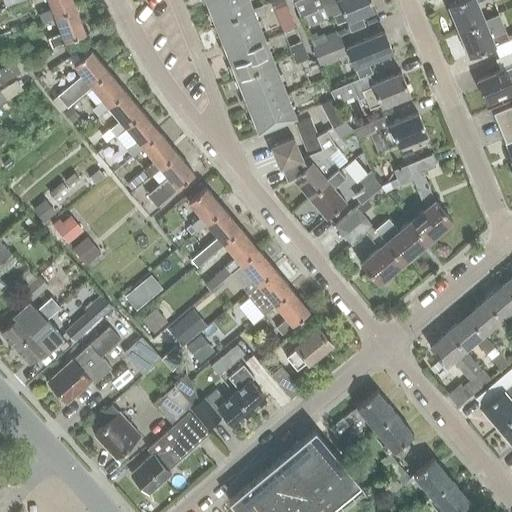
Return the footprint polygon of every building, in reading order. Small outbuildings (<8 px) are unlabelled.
[(39,22),(52,17),(52,15),(72,7),(69,0),(45,0),(49,9),(36,14),(39,22)] [(203,0),(213,23),(250,8),(246,0),(203,0)] [(284,3),(282,0),(267,0),(272,9),(284,3)] [(369,0),(296,0),(293,2),(298,16),(321,6),(326,18),(332,15),(335,24),(344,21),(349,32),(363,26),(360,16),(374,11),(369,0)] [(458,0),(447,5),(458,31),(483,20),(476,4),(481,0),(458,0)] [(52,15),(52,17),(59,35),(46,40),(49,48),(63,43),(63,41),(82,33),(72,7),(52,15)] [(213,23),(234,77),(272,62),(250,8),(213,23)] [(483,20),(458,31),(469,58),(509,41),(504,31),(490,37),(483,20)] [(327,42),(338,37),(336,30),(324,35),(327,42)] [(314,46),(326,40),(323,33),(316,35),(315,32),(309,35),(314,46)] [(345,47),(357,79),(367,75),(370,74),(366,63),(391,53),(383,32),(345,47)] [(345,53),(338,37),(311,48),(317,64),(345,53)] [(306,57),(300,41),(287,47),(294,62),(306,57)] [(79,95),(89,87),(88,86),(105,71),(87,51),(71,65),(83,80),(73,89),(79,95)] [(255,131),(293,116),(272,62),(234,77),(255,131)] [(511,89),(511,86),(511,85),(511,66),(476,81),(485,103),(511,91),(511,89)] [(96,116),(106,107),(106,106),(122,92),(105,71),(88,86),(89,87),(100,100),(90,108),(96,116)] [(367,75),(357,79),(328,91),(333,103),(355,94),(357,100),(363,97),(368,110),(378,106),(379,108),(408,96),(400,74),(371,85),(367,75)] [(139,112),(122,92),(106,106),(106,107),(117,120),(107,129),(113,135),(123,127),(122,126),(139,112)] [(342,121),(330,99),(319,105),(331,127),(342,121)] [(63,113),(71,122),(79,115),(71,106),(63,113)] [(511,106),(492,115),(496,124),(511,117),(511,106)] [(130,156),(140,148),(139,147),(156,132),(139,112),(122,126),(123,127),(135,141),(125,150),(130,156)] [(396,147),(425,136),(416,114),(388,125),(384,116),(351,129),(355,140),(378,131),(385,149),(395,145),(396,147)] [(290,175),(307,196),(326,180),(324,177),(336,167),(326,155),(335,148),(324,131),(314,136),(313,133),(314,133),(308,117),(293,122),(306,154),(299,156),(291,136),(269,145),(277,166),(279,165),(284,178),(285,177),(290,175)] [(511,117),(496,124),(500,132),(511,126),(511,117)] [(340,139),(351,132),(345,121),(333,128),(340,139)] [(511,166),(511,126),(500,132),(505,144),(511,141),(511,161),(510,162),(511,166)] [(147,177),(158,168),(156,167),(173,153),(156,132),(139,147),(140,148),(152,162),(142,170),(147,177)] [(191,174),(173,153),(156,167),(158,168),(166,178),(146,195),(155,206),(176,188),(175,187),(191,174)] [(425,242),(432,237),(451,221),(432,200),(421,171),(434,166),(429,155),(392,170),(395,178),(388,182),(380,185),(384,191),(412,180),(423,209),(408,221),(425,242)] [(7,170),(14,165),(8,157),(1,162),(7,170)] [(307,196),(324,217),(343,201),(330,185),(342,175),(336,167),(324,177),(326,180),(307,196)] [(98,169),(89,177),(94,184),(103,176),(98,169)] [(140,183),(147,177),(142,170),(134,176),(140,183)] [(353,196),(359,203),(379,185),(373,179),(369,170),(358,180),(363,187),(353,196)] [(74,172),(64,180),(70,187),(79,179),(74,172)] [(131,190),(140,183),(134,176),(126,184),(131,190)] [(61,182),(49,193),(55,199),(67,189),(61,182)] [(204,222),(221,208),(203,187),(186,201),(198,216),(188,225),(194,231),(204,223),(204,222)] [(371,204),(366,198),(356,206),(361,213),(371,204)] [(32,209),(42,222),(52,215),(42,202),(32,209)] [(363,232),(371,226),(361,213),(356,206),(332,226),(348,245),(363,232)] [(211,252),(221,244),(221,243),(238,229),(221,208),(204,222),(204,223),(216,236),(205,245),(211,252)] [(67,243),(79,233),(67,218),(55,228),(67,243)] [(384,241),(401,262),(425,242),(408,221),(384,241)] [(190,234),(194,232),(189,226),(186,228),(190,234)] [(388,273),(394,268),(401,262),(384,241),(371,226),(363,232),(376,248),(359,263),(376,283),(377,281),(381,285),(391,276),(388,273)] [(229,272),(239,264),(238,263),(255,249),(238,229),(221,243),(221,244),(233,257),(223,266),(229,272)] [(83,239),(72,248),(87,265),(97,256),(83,239)] [(0,280),(0,261),(9,253),(0,243),(0,288),(4,285),(0,280)] [(246,293),(247,291),(256,284),(255,283),(272,269),(255,249),(238,263),(239,264),(250,278),(241,286),(246,293)] [(223,277),(229,272),(223,266),(217,271),(223,277)] [(263,313),(273,305),(272,304),(289,289),(272,269),(255,283),(256,284),(247,291),(259,305),(258,306),(263,313)] [(20,289),(30,301),(47,286),(45,284),(52,278),(44,270),(37,276),(36,274),(20,289)] [(511,294),(511,276),(503,284),(511,294)] [(141,282),(124,296),(136,310),(153,296),(141,282)] [(511,294),(503,284),(484,300),(500,318),(511,308),(511,294)] [(306,310),(289,289),(272,304),(273,305),(284,318),(275,327),(281,334),(291,324),(291,323),(306,310)] [(0,329),(0,331),(14,347),(42,321),(58,307),(49,298),(34,312),(23,301),(13,310),(17,315),(0,329)] [(500,318),(484,300),(466,315),(481,334),(500,318)] [(95,301),(63,331),(73,341),(105,311),(95,301)] [(167,321),(155,307),(141,319),(153,333),(167,321)] [(481,334),(466,315),(448,330),(463,349),(473,341),(498,370),(506,364),(481,334)] [(194,334),(181,318),(166,331),(179,347),(194,334)] [(58,339),(42,321),(14,347),(27,362),(45,346),(47,349),(58,339)] [(108,368),(98,357),(119,339),(107,325),(46,382),(65,402),(89,380),(92,383),(108,368)] [(306,363),(329,343),(315,326),(292,346),(294,348),(284,357),(294,369),(304,361),(306,363)] [(443,365),(452,358),(469,379),(460,386),(468,395),(489,379),(480,369),(479,370),(463,349),(448,330),(428,347),(443,365)] [(140,335),(122,352),(142,374),(160,358),(140,335)] [(195,336),(184,346),(199,363),(210,353),(195,336)] [(243,354),(235,344),(209,365),(217,375),(243,354)] [(244,362),(256,376),(264,369),(252,355),(244,362)] [(239,386),(231,392),(247,412),(263,399),(247,380),(250,376),(242,366),(231,376),(239,386)] [(300,389),(280,367),(271,375),(290,398),(300,389)] [(218,419),(200,399),(198,398),(192,383),(184,374),(173,384),(192,406),(188,410),(205,430),(218,419)] [(511,380),(480,407),(497,428),(511,415),(511,380)] [(144,448),(149,454),(128,473),(146,493),(168,473),(165,469),(206,432),(186,410),(191,406),(172,385),(152,404),(171,424),(144,448)] [(231,426),(247,412),(231,392),(222,400),(213,390),(202,399),(212,410),(215,408),(231,426)] [(353,407),(372,429),(392,412),(374,390),(353,407)] [(138,435),(116,412),(110,405),(96,418),(102,424),(92,433),(114,457),(138,435)] [(335,435),(359,415),(353,407),(342,417),(329,428),(335,435)] [(411,434),(392,412),(372,429),(384,443),(380,447),(386,454),(390,450),(390,451),(411,434)] [(511,415),(497,428),(511,445),(511,415)] [(227,502),(235,511),(336,511),(363,490),(313,430),(227,502)] [(409,477),(388,453),(381,460),(402,483),(409,477)] [(411,474),(429,496),(449,479),(431,457),(411,474)] [(449,479),(429,496),(441,511),(439,511),(454,511),(467,501),(449,479)]
